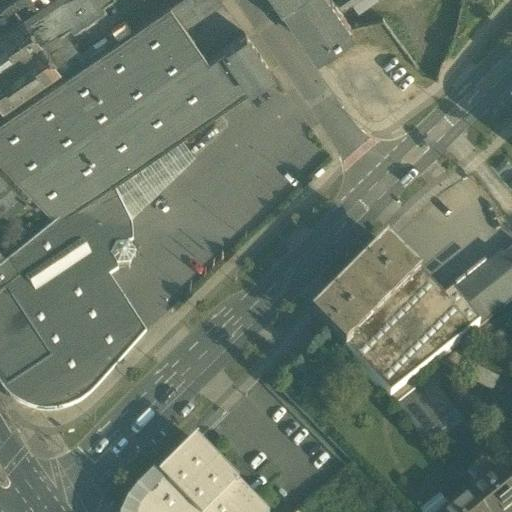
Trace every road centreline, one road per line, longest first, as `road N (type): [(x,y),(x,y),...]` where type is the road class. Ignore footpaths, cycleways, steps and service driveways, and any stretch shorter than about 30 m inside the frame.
road 1 (secondary): [(59,511),(385,185)]
road 2 (residential): [(252,0),(385,185)]
